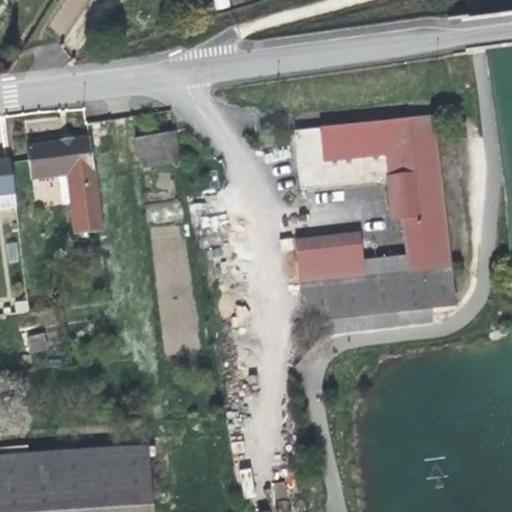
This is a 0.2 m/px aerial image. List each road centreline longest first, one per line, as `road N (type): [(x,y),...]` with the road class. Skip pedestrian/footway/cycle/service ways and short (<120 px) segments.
road 1 (residential): [(511,25),(154,77)]
road 2 (unclassified): [(154,77),(231,145),(293,366),(311,372)]
road 3 (residential): [(154,77),(0,96)]
